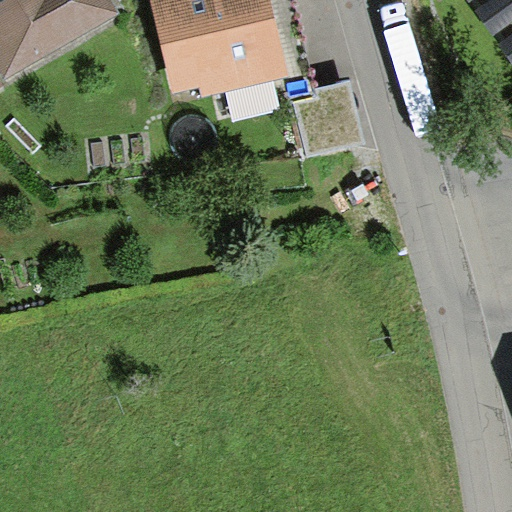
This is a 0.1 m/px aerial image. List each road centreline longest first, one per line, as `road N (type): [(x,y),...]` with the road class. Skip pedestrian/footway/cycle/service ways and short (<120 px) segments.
road 1 (unclassified): [(368,0),(458,309)]
road 2 (residential): [(458,309),(495,511)]
